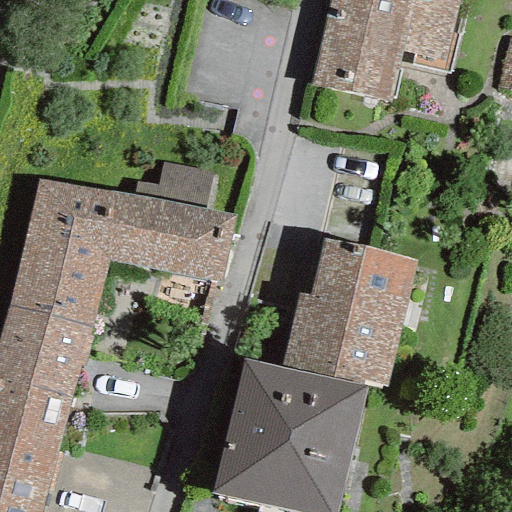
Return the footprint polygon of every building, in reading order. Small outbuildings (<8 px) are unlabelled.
[(460,0),(331,0),(311,86),(389,103),(398,63),(444,74),(460,0)] [(9,305),(90,329),(108,262),(219,281),(234,217),(40,179),(9,305)] [(413,259),(325,240),(312,296),(297,293),(282,363),(384,387),(413,259)] [(0,381),(69,400),(90,329),(9,305),(0,335),(0,381)] [(336,511),(366,390),(243,360),(211,491),(261,503),(258,511),(336,511)] [(55,453),(69,400),(0,381),(0,511),(40,511),(45,493),(50,494),(61,455),(55,453)]
